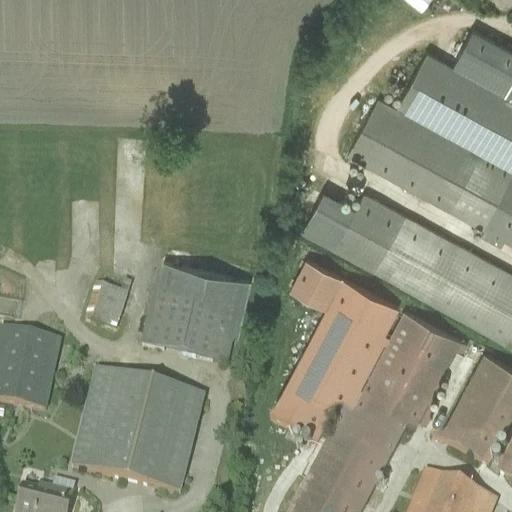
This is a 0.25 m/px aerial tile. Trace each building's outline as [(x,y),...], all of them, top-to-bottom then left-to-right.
[(398,0),(407,8),(415,0),(398,0)] [(511,237),(511,78),(508,88),(427,47),(396,102),(381,95),(354,146),(511,237)] [(511,262),(328,169),(300,224),(511,331),(511,262)] [(238,266),(159,252),(142,347),(220,362),(238,266)] [(369,511),(465,343),(351,276),(266,419),(323,455),(293,511),(369,511)] [(124,296),(99,291),(91,337),(116,341),(124,296)] [(85,325),(94,297),(83,293),(74,321),(85,325)] [(0,353),(0,404),(47,416),(62,353),(4,339),(0,353)] [(511,357),(483,342),(423,447),(511,497),(511,443),(502,461),(492,455),(511,419),(511,357)] [(99,387),(78,472),(180,497),(201,412),(99,387)] [(482,511),(484,507),(452,496),(455,489),(412,474),(398,511),(482,511)] [(17,511),(74,511),(77,501),(23,489),(17,511)]
